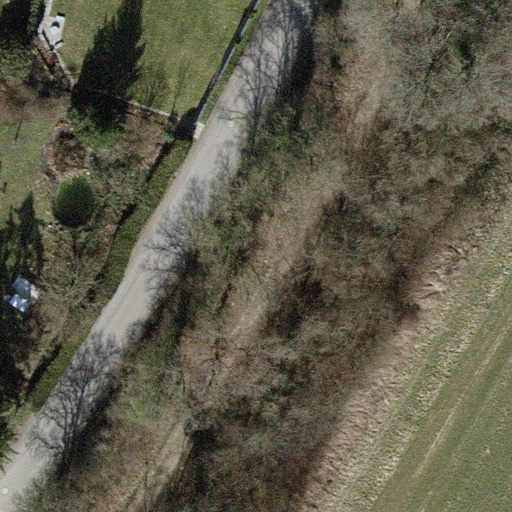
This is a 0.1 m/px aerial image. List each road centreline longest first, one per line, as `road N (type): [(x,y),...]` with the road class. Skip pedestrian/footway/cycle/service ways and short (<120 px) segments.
road 1 (track): [(412,0),(189,438),(139,511)]
road 2 (residential): [(15,511),(289,0)]
